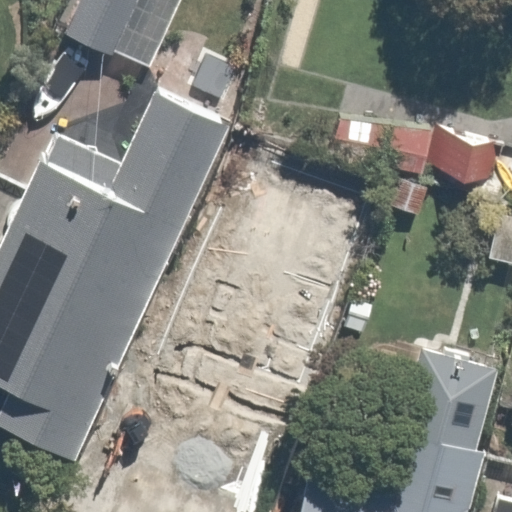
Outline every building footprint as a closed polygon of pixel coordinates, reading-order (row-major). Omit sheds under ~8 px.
[(186,0),(86,0),(67,44),(152,81),(186,0)] [(55,134),(0,235),(0,388),(93,439),(232,130),(163,99),(124,171),(55,134)] [(223,187),(184,269),(241,296),(279,213),(223,187)] [(144,407),(105,511),(280,511),(341,345),(280,323),(260,377),(198,355),(175,419),(144,407)] [(476,511),(507,367),(419,349),(391,483),(308,466),(298,511),(476,511)] [(511,511),(511,500),(507,499),(502,511),(511,511)]
